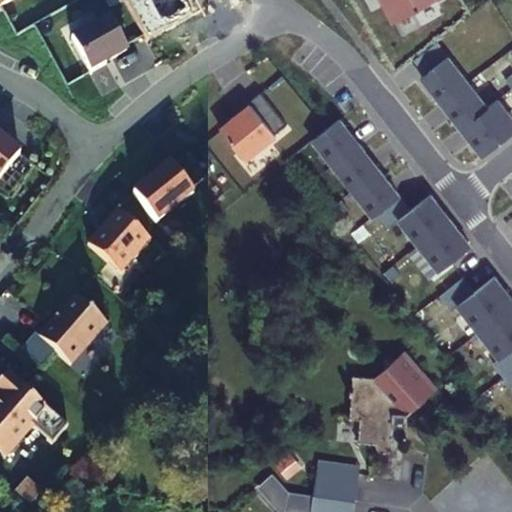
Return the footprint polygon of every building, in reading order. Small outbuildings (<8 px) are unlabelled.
[(122,0),(143,37),(200,5),(196,0),(122,0)] [(384,0),(383,3),(393,20),(429,0),(384,0)] [(200,5),(143,37),(146,42),(202,10),(200,5)] [(125,49),(108,17),(69,39),(88,72),(104,63),(103,62),(125,49)] [(446,50),(419,71),(440,97),(466,76),(446,50)] [(466,76),(440,97),(460,123),(486,102),(466,76)] [(238,110),(220,125),(245,156),(276,132),(275,131),(286,122),(260,89),(248,99),(249,101),(238,110)] [(486,102),(460,123),(482,150),(511,126),(511,113),(497,94),(486,102)] [(337,114),(311,135),(331,161),(358,140),(337,114)] [(0,174),(18,153),(0,137),(0,174)] [(331,161),(351,186),(378,165),(358,140),(331,161)] [(169,163),(132,192),(156,222),(192,192),(169,163)] [(371,212),(375,209),(398,191),(378,165),(351,186),(371,212)] [(386,223),(397,214),(417,240),(449,215),(429,189),(409,205),(398,191),(375,209),(386,223)] [(150,239),(117,209),(87,243),(120,272),(150,239)] [(417,240),(437,266),(469,241),(449,215),(417,240)] [(456,300),(477,327),(511,299),(511,295),(493,271),(456,300)] [(50,323),(37,338),(68,366),(105,325),(73,297),(58,314),(61,316),(53,325),(50,323)] [(492,358),(503,372),(511,365),(511,299),(477,327),(498,354),(492,358)] [(384,442),(386,441),(387,440),(389,438),(391,436),(394,421),(402,421),(405,404),(414,397),(424,398),(426,387),(434,380),(401,343),(392,350),(381,348),(379,359),(365,369),(349,368),(345,409),(358,412),(356,433),(374,435),(376,438),(380,441),(382,442),(384,442)] [(511,365),(503,372),(511,383),(511,365)] [(0,457),(2,459),(29,428),(49,446),(65,428),(5,374),(0,379),(0,457)] [(316,462),(354,467),(355,457),(317,452),(316,462)] [(316,462),(313,486),(351,491),(354,467),(316,462)]
